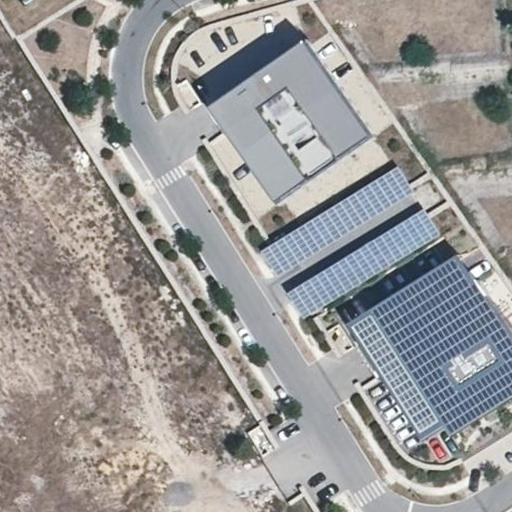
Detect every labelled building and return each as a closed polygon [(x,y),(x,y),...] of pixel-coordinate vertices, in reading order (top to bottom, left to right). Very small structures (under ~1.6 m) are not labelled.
[(310,43),(216,110),(283,205),(378,138),(310,43)] [(276,275),(413,189),(397,163),(259,248),(276,275)] [(302,318),(439,233),(422,206),(285,291),(302,318)] [(417,315),(473,279),(454,250),(346,319),(382,374),(434,340),(417,315)] [(382,374),(425,444),(511,394),(511,332),(473,279),(417,315),(434,340),(382,374)] [(358,295),(337,305),(343,317),(364,307),(358,295)]
